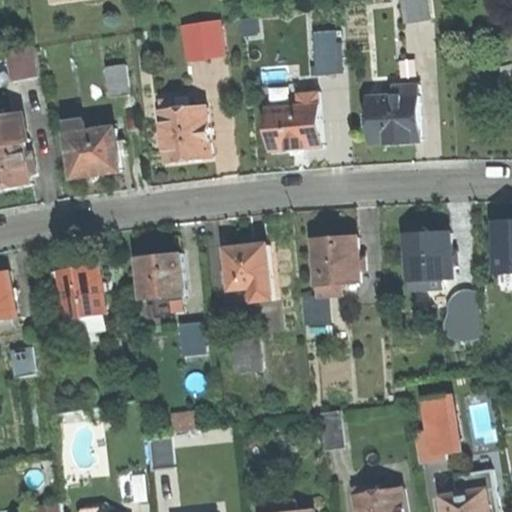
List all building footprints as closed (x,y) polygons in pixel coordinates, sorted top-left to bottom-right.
[(403,0),(407,22),(433,18),(430,0),(403,0)] [(186,25),(191,60),(228,54),(223,20),(186,25)] [(511,37),(494,42),(499,62),(511,58),(511,37)] [(318,44),(320,74),(340,72),(338,43),(318,44)] [(19,82),(42,78),(37,48),(14,51),(19,82)] [(511,64),(502,67),(505,84),(511,82),(511,64)] [(108,67),(112,97),(131,95),(128,65),(108,67)] [(398,98),(372,99),(374,143),(391,142),(392,144),(405,143),(416,143),(416,141),(424,140),(422,96),(414,97),(414,86),(397,87),(398,98)] [(270,109),(274,151),(292,149),(292,151),(301,150),(308,149),(308,148),(326,146),(322,93),(307,94),(308,106),(270,109)] [(164,101),(171,163),(193,161),(215,159),(209,106),(178,110),(177,100),(164,101)] [(0,122),(0,146),(25,142),(31,141),(26,118),(0,122)] [(88,120),(70,123),(78,177),(80,177),(86,182),(96,181),(100,173),(111,172),(124,170),(121,149),(126,148),(125,140),(120,141),(118,128),(90,132),(88,120)] [(0,146),(0,189),(14,187),(33,184),(25,142),(0,146)] [(511,222),(501,222),(501,272),(511,272),(511,222)] [(412,235),(410,235),(413,293),(431,292),(431,279),(457,278),(455,266),(463,265),(462,252),(454,253),(452,233),(442,233),(430,234),(412,235)] [(341,238),(318,240),(322,296),(336,295),(336,284),(364,282),(363,271),(370,270),(369,257),(362,258),(361,237),(341,238)] [(252,247),(230,249),(233,272),(226,273),(228,283),(234,282),(235,290),(257,287),(276,285),(271,245),(252,247)] [(143,259),(148,299),(190,294),(185,254),(162,257),(143,259)] [(83,268),(63,271),(71,320),(111,314),(103,265),(83,268)] [(0,321),(3,321),(20,318),(11,271),(0,273),(0,321)] [(278,299),(276,285),(257,287),(258,301),(278,299)] [(322,298),(322,296),(306,298),(308,326),(332,324),(330,297),(322,298)] [(196,309),(194,297),(158,301),(159,313),(196,309)] [(469,307),(451,309),(453,335),(472,333),(469,307)] [(22,325),(20,318),(3,321),(4,328),(22,325)] [(206,322),(183,325),(187,357),(210,355),(206,322)] [(261,337),(236,340),(241,374),(265,372),(261,337)] [(124,338),(111,340),(115,368),(128,365),(124,338)] [(33,346),(13,349),(17,376),(37,373),(33,346)] [(431,432),(435,456),(451,454),(461,452),(451,394),(426,399),(431,432)] [(96,408),(98,420),(114,417),(112,405),(96,408)] [(328,451),(346,448),(341,411),(323,413),(328,451)] [(201,413),(174,417),(177,433),(204,429),(201,413)] [(452,459),(451,454),(435,456),(431,432),(417,434),(422,464),(452,459)] [(173,436),(151,439),(155,471),(177,468),(173,436)] [(503,511),(496,470),(462,476),(465,495),(448,498),(450,511),(503,511)] [(147,475),(135,477),(137,502),(150,501),(147,475)] [(357,490),(360,511),(408,511),(405,489),(378,493),(377,486),(357,490)] [(280,503),(280,511),(299,511),(298,501),(280,503)]
